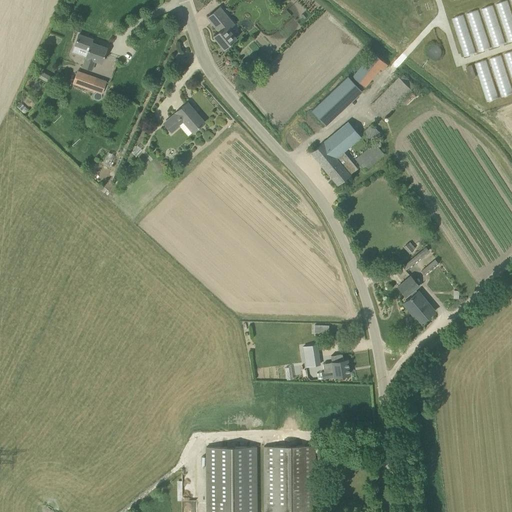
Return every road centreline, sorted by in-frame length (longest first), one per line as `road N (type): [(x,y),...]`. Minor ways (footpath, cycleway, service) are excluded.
road 1 (unclassified): [(389,511),(378,349),(343,242),(311,187),(213,78),(183,0)]
road 2 (track): [(382,385),(424,334),(511,259)]
